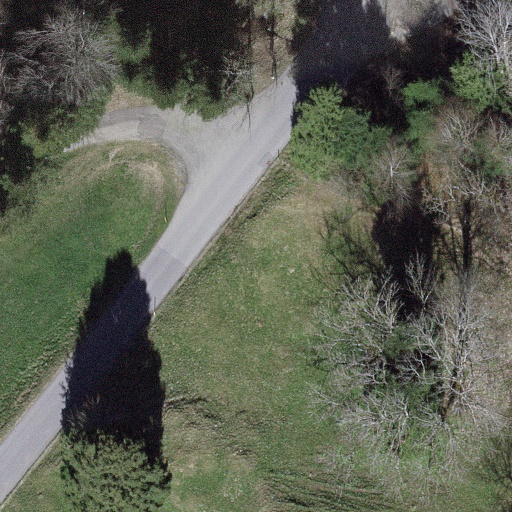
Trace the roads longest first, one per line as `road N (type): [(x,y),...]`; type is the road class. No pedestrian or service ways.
road 1 (residential): [(0,483),(257,155),(330,46),(348,0)]
road 2 (track): [(257,155),(162,131),(0,182)]
